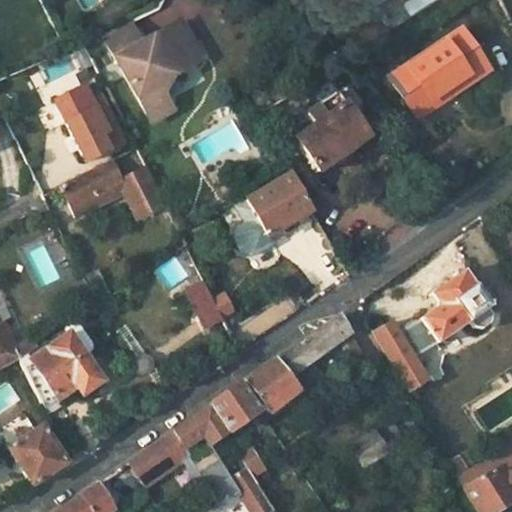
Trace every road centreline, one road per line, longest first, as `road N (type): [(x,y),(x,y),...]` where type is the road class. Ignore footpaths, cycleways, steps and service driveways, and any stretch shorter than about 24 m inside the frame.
road 1 (residential): [(26,511),(511,177)]
road 2 (track): [(463,511),(339,298)]
